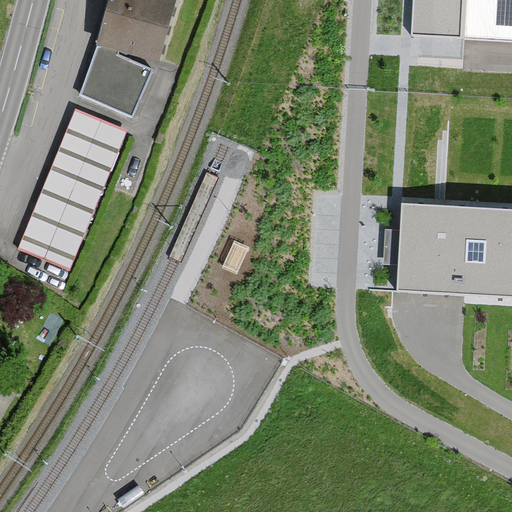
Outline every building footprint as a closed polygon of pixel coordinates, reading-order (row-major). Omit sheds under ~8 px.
[(98,0),(88,41),(159,60),(174,0),(98,0)] [(511,0),(420,0),(419,34),(511,38),(511,0)] [(145,79),(93,55),(72,100),(125,124),(145,79)] [(123,135),(71,114),(19,246),(71,267),(123,135)] [(511,316),(511,225),(392,222),(389,313),(511,316)]
